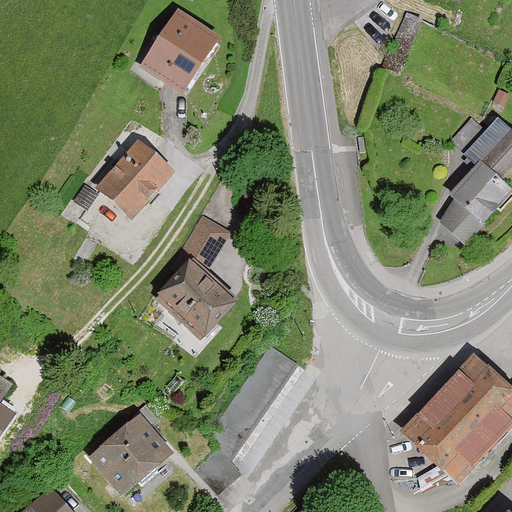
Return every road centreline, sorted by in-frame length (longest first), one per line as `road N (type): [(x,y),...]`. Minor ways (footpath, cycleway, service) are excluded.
road 1 (secondary): [(388,322),(348,294),(329,258),(291,0)]
road 2 (unclassified): [(251,511),(362,404)]
road 3 (secondary): [(511,285),(440,326),(388,322)]
